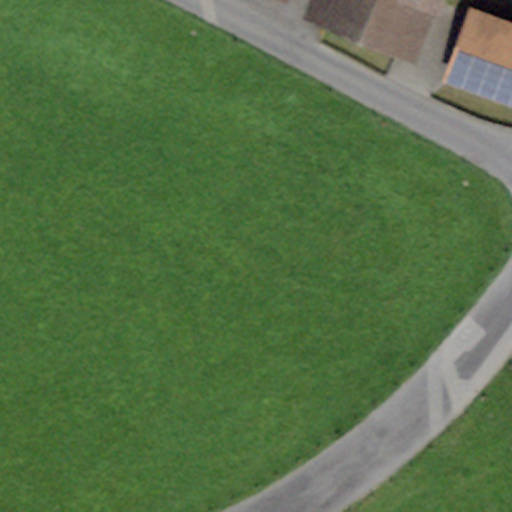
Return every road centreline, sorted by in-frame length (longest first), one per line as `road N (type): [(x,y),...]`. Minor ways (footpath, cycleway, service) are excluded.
road 1 (residential): [(511,154),(203,0)]
road 2 (residential): [(271,511),(345,463),(412,404),(511,290)]
